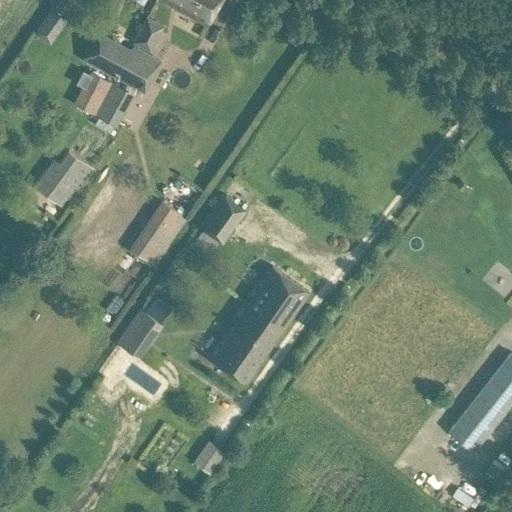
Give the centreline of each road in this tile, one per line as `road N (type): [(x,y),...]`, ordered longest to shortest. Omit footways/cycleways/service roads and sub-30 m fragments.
road 1 (unknown): [(496,76),(246,395)]
road 2 (residential): [(511,84),(353,0)]
